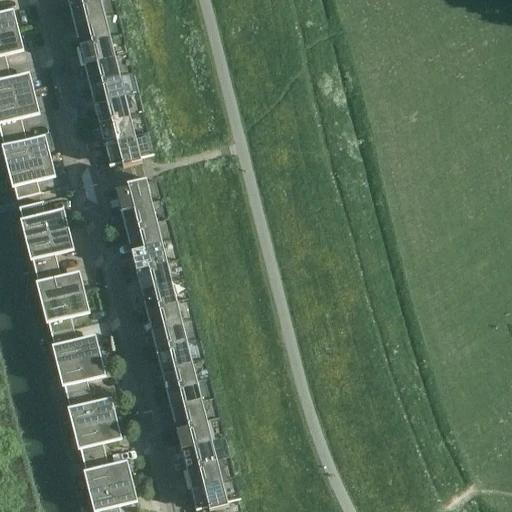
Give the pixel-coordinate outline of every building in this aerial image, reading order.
[(108,0),(67,0),(70,10),(108,0)] [(108,0),(70,10),(74,30),(117,19),(112,0),(108,0)] [(0,37),(18,33),(16,23),(9,24),(7,14),(0,15),(0,37)] [(122,39),(117,19),(74,30),(79,49),(122,39)] [(0,37),(0,71),(8,69),(5,58),(17,55),(15,45),(21,43),(18,33),(0,37)] [(79,49),(85,69),(127,59),(122,39),(79,49)] [(132,79),(127,59),(85,69),(90,89),(132,79)] [(0,71),(0,104),(34,96),(32,86),(25,87),(23,77),(11,80),(8,69),(0,71)] [(137,98),(132,79),(90,89),(95,109),(137,98)] [(0,104),(0,134),(1,138),(24,132),(21,121),(33,118),(31,108),(37,106),(34,96),(0,104)] [(142,118),(137,98),(95,109),(100,129),(142,118)] [(142,118),(100,129),(104,149),(147,138),(142,118)] [(1,138),(9,169),(50,159),(47,149),(41,150),(39,140),(26,143),(24,132),(1,138)] [(147,138),(104,149),(110,169),(122,166),(123,170),(143,165),(142,164),(141,161),(153,158),(152,157),(147,138)] [(17,202),(40,196),(37,184),(49,181),(46,171),(53,169),(50,159),(9,169),(17,202)] [(121,215),(164,204),(159,185),(159,184),(147,187),(147,184),(147,183),(147,182),(127,187),(128,191),(116,194),(121,215)] [(42,204),(21,209),(19,210),(27,242),(69,232),(66,222),(60,223),(57,213),(45,216),(42,204)] [(121,215),(126,235),(169,224),(164,204),(121,215)] [(126,235),(131,255),(174,244),(169,224),(126,235)] [(69,232),(27,242),(35,274),(58,268),(55,258),(68,254),(65,244),(71,242),(69,232)] [(136,275),(179,264),(174,244),(131,255),(136,275)] [(136,275),(141,294),(184,284),(179,264),(136,275)] [(35,274),(43,305),(84,295),(82,285),(76,286),(73,276),(61,279),(58,268),(35,274)] [(141,294),(146,314),(189,303),(184,284),(141,294)] [(43,305),(51,337),(74,331),(71,320),(83,317),(81,307),(87,305),(84,295),(43,305)] [(146,314),(151,334),(194,323),(189,303),(146,314)] [(151,334),(156,354),(199,343),(194,323),(151,334)] [(51,337),(59,368),(100,358),(98,348),(92,349),(89,339),(77,342),(74,331),(51,337)] [(156,354),(161,374),(204,363),(199,343),(156,354)] [(100,358),(59,368),(67,400),(90,394),(87,383),(99,380),(97,370),(103,368),(100,358)] [(161,374),(166,394),(209,383),(204,363),(161,374)] [(214,403),(209,383),(166,394),(171,413),(214,403)] [(67,400),(75,431),(116,421),(114,411),(107,412),(105,402),(93,405),(90,394),(67,400)] [(171,413),(176,433),(219,423),(214,403),(171,413)] [(75,431),(83,463),(106,457),(103,446),(115,443),(113,433),(119,431),(116,421),(75,431)] [(219,423),(176,433),(181,453),(224,442),(219,423)] [(229,462),(224,442),(181,453),(186,473),(229,462)] [(83,463),(91,494),(132,484),(129,473),(123,475),(121,465),(108,468),(106,457),(83,463)] [(186,473),(191,493),(234,482),(229,462),(186,473)] [(234,482),(191,493),(196,511),(241,511),(239,503),(239,501),(234,482)] [(91,494),(95,511),(119,511),(119,509),(131,506),(128,496),(135,494),(132,484),(91,494)]
